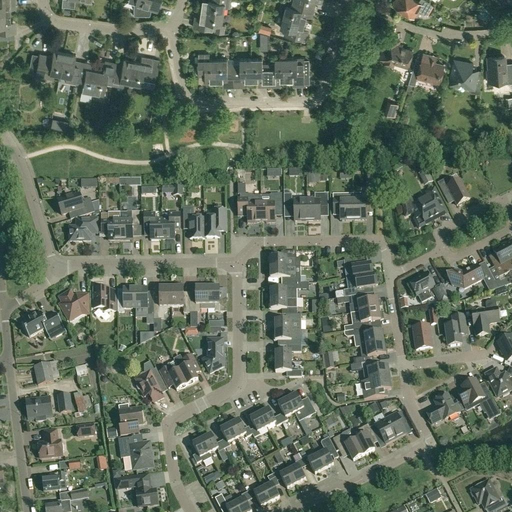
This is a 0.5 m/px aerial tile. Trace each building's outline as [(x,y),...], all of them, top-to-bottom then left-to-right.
[(0,0),(0,14),(10,15),(9,4),(15,4),(14,0),(0,0)] [(159,0),(129,0),(129,2),(131,3),(134,4),(134,15),(150,15),(152,9),(157,11),(159,0)] [(202,0),(201,10),(223,13),(224,7),(230,8),(230,0),(202,0)] [(426,15),(432,5),(424,0),(418,0),(418,2),(414,0),(395,0),(393,1),(393,5),(393,6),(400,10),(401,13),(404,12),(413,17),(417,10),(426,15)] [(286,5),(283,16),(304,22),(307,12),(313,13),(315,7),(292,1),(291,7),(286,5)] [(223,13),(201,10),(200,20),(194,19),(193,26),(215,29),(214,32),(224,33),(225,24),(221,24),(223,13)] [(10,15),(0,14),(0,32),(15,32),(15,25),(10,25),(10,15)] [(302,32),(304,22),(283,16),(280,27),(285,29),(284,35),(305,41),(307,34),(302,32)] [(206,40),(211,45),(215,41),(210,36),(206,40)] [(407,67),(412,50),(397,46),(399,40),(387,37),(380,59),(385,61),(384,63),(391,66),(392,63),(407,67)] [(51,55),(38,53),(34,75),(52,78),(53,73),(59,74),(63,52),(52,50),(51,55)] [(64,81),(75,83),(79,60),(74,59),(75,54),(63,52),(59,74),(65,75),(64,81)] [(205,78),(205,81),(216,81),(216,59),(209,59),(209,53),(198,53),(198,75),(203,75),(203,78),(205,78)] [(410,92),(413,85),(414,85),(417,77),(438,83),(443,65),(434,62),(435,57),(423,54),(421,61),(420,61),(419,63),(415,62),(413,70),(412,69),(408,84),(406,91),(410,92)] [(141,56),(140,61),(133,59),(129,82),(140,84),(141,78),(154,81),(158,59),(141,56)] [(489,69),(487,70),(488,79),(499,78),(500,80),(506,80),(506,83),(509,82),(511,82),(511,79),(511,77),(511,61),(504,62),(504,56),(487,57),(489,69)] [(123,80),(129,82),(133,59),(122,57),(121,63),(115,62),(111,84),(122,86),(123,80)] [(275,63),(268,63),(269,85),(276,85),(275,80),(286,79),(286,57),(275,58),(275,63)] [(304,57),(297,57),(286,57),(286,79),(297,79),(297,85),(304,85),(304,84),(304,76),(303,63),(304,63),(304,57)] [(227,58),(216,59),(216,81),(227,80),(227,86),(234,86),(233,59),(227,58)] [(240,59),(233,59),(234,86),(240,86),(240,80),(251,80),(250,58),(240,59)] [(262,58),(250,58),(251,80),(262,80),(262,86),(269,85),(268,63),(262,64),(262,58)] [(80,89),(91,91),(96,69),(86,67),(87,61),(79,60),(75,83),(81,84),(80,89)] [(103,70),(96,69),(91,91),(102,94),(105,83),(111,84),(115,62),(109,60),(109,61),(105,60),(103,70)] [(480,94),(480,70),(475,69),(476,66),(455,61),(451,82),(467,85),(467,88),(469,92),(480,94)] [(388,100),(384,113),(396,116),(400,104),(388,100)] [(68,121),(60,119),(58,128),(66,130),(68,121)] [(329,182),(329,169),(320,169),(320,182),(329,182)] [(458,206),(459,207),(464,204),(464,203),(470,200),(459,181),(452,185),(448,178),(437,184),(444,196),(450,193),(457,207),(458,206)] [(183,186),(173,187),(173,196),(183,196),(183,186)] [(408,190),(400,195),(405,218),(413,214),(416,219),(414,220),(419,229),(426,225),(447,214),(443,206),(434,189),(426,193),(429,200),(421,204),(419,201),(415,204),(408,190)] [(292,202),(291,195),(288,190),(283,190),(284,209),(294,209),(294,222),(307,222),(307,201),(292,202)] [(328,208),(328,194),(314,195),(314,201),(307,201),(307,222),(320,222),(320,209),(328,208)] [(366,208),(373,208),(372,194),(352,195),(353,221),(366,221),(366,208)] [(79,195),(57,202),(62,216),(69,214),(79,211),(81,218),(93,214),(94,214),(98,212),(96,207),(93,208),(91,204),(83,207),(81,202),(79,195)] [(252,195),(240,196),(240,219),(247,218),(247,224),(256,224),(256,223),(261,223),(261,208),(261,203),(261,196),(253,196),(252,195)] [(269,203),(261,203),(261,223),(266,223),(266,224),(275,224),(274,208),(282,208),(281,195),(271,195),(269,197),(269,203)] [(340,217),(340,222),(353,221),(352,195),(332,195),(333,217),(340,217)] [(218,219),(204,219),(204,240),(204,239),(219,239),(219,234),(226,233),(226,223),(226,211),(218,211),(218,219)] [(139,212),(127,213),(127,214),(120,214),(120,221),(120,241),(132,241),(132,228),(139,227),(139,212)] [(189,240),(204,240),(204,219),(204,220),(190,220),(189,212),(183,212),(183,225),(189,225),(189,240)] [(101,215),(101,228),(108,228),(108,242),(120,241),(120,221),(120,214),(108,214),(108,215),(101,215)] [(150,215),(144,215),(144,231),(150,231),(150,241),(162,241),(162,220),(150,221),(150,215)] [(174,230),(180,230),(180,215),(169,215),(162,215),(162,220),(162,241),(174,240),(174,230)] [(69,228),(70,242),(90,242),(90,233),(97,233),(97,218),(89,218),(89,221),(76,221),(76,228),(69,228)] [(495,269),(499,278),(511,271),(511,241),(494,251),(493,251),(499,263),(493,267),(495,269)] [(269,258),(269,264),(270,264),(270,269),(296,268),(296,253),(283,253),(283,258),(281,258),(269,258)] [(344,262),(345,273),(346,280),(372,276),(371,265),(357,267),(356,260),(344,262)] [(457,271),(447,276),(452,286),(464,290),(483,280),(490,292),(498,289),(495,282),(489,272),(488,270),(481,274),(476,265),(459,275),(457,271)] [(270,269),(270,273),(269,274),(269,279),(281,279),(281,284),(300,284),(300,278),(296,278),(296,268),(270,269)] [(489,272),(495,282),(499,280),(498,279),(499,278),(495,269),(489,272)] [(434,287),(427,274),(410,283),(417,297),(417,296),(421,304),(432,299),(427,291),(434,287)] [(362,289),(376,287),(375,287),(378,286),(377,281),(375,281),(374,276),(372,276),(346,280),(347,291),(343,292),(344,298),(348,298),(363,296),(362,289)] [(499,280),(495,282),(498,289),(511,285),(508,278),(502,281),(500,280),(499,280)] [(269,295),(270,295),(270,300),(296,300),(296,291),(300,291),(300,284),(281,284),(281,290),(269,290),(269,295)] [(190,301),(189,301),(189,313),(200,313),(200,311),(207,311),(207,306),(207,288),(205,288),(205,285),(197,286),(197,288),(195,288),(195,301),(190,301)] [(226,301),(219,301),(219,288),(217,288),(217,285),(209,285),(209,288),(207,288),(207,306),(207,311),(215,311),(215,313),(226,313),(226,301)] [(453,303),(446,289),(444,285),(432,291),(440,306),(454,305),(453,303)] [(183,308),(183,315),(189,314),(189,313),(189,301),(183,301),(183,288),(171,289),(171,308),(183,308)] [(101,313),(115,313),(115,295),(110,295),(108,294),(108,289),(93,289),(94,310),(99,310),(99,311),(101,313)] [(123,301),(117,301),(117,314),(124,314),(124,310),(135,309),(135,289),(123,289),(123,301)] [(135,289),(135,309),(135,319),(147,318),(147,325),(154,325),(153,320),(153,316),(153,303),(147,303),(147,289),(135,289)] [(165,315),(166,313),(166,308),(171,308),(171,289),(159,289),(159,302),(153,302),(153,303),(153,316),(153,320),(163,320),(163,315),(165,315)] [(63,304),(60,306),(63,311),(62,313),(65,316),(66,317),(68,320),(77,315),(78,317),(81,315),(87,315),(87,297),(76,297),(73,299),(69,293),(60,299),(63,304)] [(351,315),(359,313),(379,310),(379,307),(382,307),(381,301),(378,301),(377,299),(365,301),(364,295),(363,296),(348,298),(351,315)] [(269,311),(282,311),(282,316),(297,316),(296,300),(270,300),(270,305),(269,305),(269,311)] [(303,308),(318,307),(317,300),(303,301),(303,308)] [(499,323),(497,309),(496,309),(496,303),(494,302),(486,303),(485,305),(486,311),(485,311),(485,310),(483,309),(480,309),(478,310),(475,312),(471,313),(474,327),(475,327),(476,338),(489,336),(488,328),(491,324),(499,323)] [(368,323),(381,321),(379,310),(359,313),(360,319),(354,320),(355,325),(352,326),(352,327),(353,331),(361,330),(369,329),(368,323)] [(437,325),(437,322),(435,311),(429,312),(431,326),(437,325)] [(56,314),(45,320),(41,313),(34,316),(35,317),(29,320),(29,321),(22,325),(29,339),(45,331),(47,334),(62,326),(56,314)] [(300,322),(301,322),(301,318),(306,318),(306,316),(301,316),(297,316),(282,316),(286,316),(286,321),(273,321),(273,327),(275,327),(275,332),(300,331),(300,322)] [(448,347),(461,345),(459,329),(465,328),(463,316),(452,318),(454,326),(445,327),(448,347)] [(333,334),(331,320),(321,322),(323,335),(333,334)] [(429,326),(412,328),(416,351),(432,349),(429,326)] [(382,332),(362,336),(361,330),(369,329),(353,331),(345,333),(344,333),(345,337),(347,339),(358,337),(360,348),(365,347),(384,344),(382,332)] [(301,340),(300,340),(300,331),(275,332),(275,336),(273,336),(274,342),(286,342),(286,347),(301,347),(301,340)] [(511,339),(511,337),(498,344),(502,351),(501,351),(503,356),(504,356),(507,360),(511,362),(510,368),(511,369),(511,339)] [(221,348),(221,341),(208,341),(208,358),(203,361),(210,375),(223,368),(223,348),(221,348)] [(360,348),(361,359),(353,360),(354,366),(366,364),(365,359),(386,356),(384,344),(365,347),(360,348)] [(291,354),(301,354),(301,347),(286,347),(286,352),(275,353),(275,363),(291,363),(291,354)] [(332,354),(323,355),(326,371),(335,370),(332,354)] [(200,373),(192,356),(182,361),(180,357),(173,360),(187,387),(198,381),(195,376),(200,373)] [(160,373),(168,390),(174,387),(177,392),(187,387),(173,360),(174,362),(167,366),(169,368),(160,373)] [(56,362),(49,364),(34,368),(38,386),(54,383),(53,381),(60,379),(56,362)] [(301,372),(291,372),(291,363),(275,363),(275,374),(286,373),(289,374),(289,379),(301,379),(301,372)] [(388,367),(375,369),(374,363),(366,364),(354,366),(355,370),(362,369),(363,376),(368,375),(369,382),(389,379),(388,367)] [(491,387),(493,386),(499,398),(502,396),(503,398),(509,394),(509,393),(511,390),(511,369),(510,368),(509,368),(507,373),(500,377),(496,370),(485,376),(491,387)] [(90,369),(80,373),(82,378),(92,375),(90,369)] [(158,387),(163,384),(156,370),(146,375),(144,374),(142,374),(140,375),(139,377),(139,378),(135,381),(137,385),(136,386),(136,388),(137,390),(139,391),(141,391),(144,398),(149,396),(153,404),(164,399),(158,387)] [(361,383),(364,401),(386,397),(385,391),(391,390),(389,379),(369,382),(361,383)] [(463,390),(457,393),(464,406),(469,403),(473,410),(480,406),(485,416),(486,415),(492,412),(496,419),(501,417),(497,408),(495,406),(489,393),(483,396),(478,388),(475,381),(462,388),(463,390)] [(70,395),(57,397),(59,415),(72,413),(70,395)] [(88,395),(79,396),(81,416),(89,415),(88,395)] [(306,417),(309,418),(316,414),(308,399),(300,403),(296,395),(287,400),(298,420),(306,416),(306,417)] [(457,404),(453,406),(447,396),(435,402),(438,408),(426,414),(432,425),(443,419),(444,421),(464,410),(458,400),(456,401),(457,404)] [(46,419),(51,419),(49,399),(26,402),(28,421),(36,420),(36,423),(46,422),(46,419)] [(283,415),(278,417),(282,425),(288,422),(286,418),(294,414),(297,420),(298,420),(287,400),(278,405),(283,415)] [(369,408),(372,416),(380,412),(376,405),(369,408)] [(120,429),(121,436),(134,434),(133,427),(143,426),(140,410),(129,412),(128,406),(118,407),(121,428),(120,429)] [(268,410),(259,414),(267,429),(275,425),(276,428),(282,425),(278,417),(273,419),(268,410)] [(404,429),(404,427),(407,425),(401,413),(386,420),(396,440),(406,434),(404,429)] [(255,429),(250,432),(252,436),(254,439),(260,436),(258,433),(267,429),(259,414),(250,419),(255,429)] [(382,440),(385,445),(396,440),(386,420),(370,429),(373,435),(376,441),(380,439),(382,440)] [(250,432),(249,428),(244,431),(239,421),(229,425),(237,440),(245,436),(247,439),(252,436),(250,432)] [(225,440),(221,443),(225,450),(230,447),(229,444),(237,440),(229,425),(220,430),(225,440)] [(78,440),(96,438),(95,427),(94,427),(94,426),(77,428),(77,429),(76,429),(77,438),(78,438),(78,440)] [(361,438),(356,441),(364,456),(375,451),(368,438),(373,435),(370,429),(368,426),(358,431),(361,438)] [(61,455),(60,443),(57,443),(56,432),(43,433),(44,444),(38,445),(40,460),(53,458),(53,456),(61,455)] [(211,435),(201,440),(209,455),(217,450),(219,453),(225,450),(221,443),(216,445),(211,435)] [(346,449),(353,462),(364,456),(356,441),(350,443),(348,439),(345,441),(342,435),(333,440),(339,452),(345,449),(346,449)] [(148,470),(149,469),(152,468),(149,444),(133,447),(132,439),(118,441),(121,460),(131,458),(132,462),(134,462),(135,470),(142,470),(143,471),(148,470)] [(339,458),(337,454),(329,439),(321,442),(321,445),(325,452),(317,456),(324,471),(333,466),(329,458),(332,457),(334,461),(339,458)] [(197,465),(203,462),(203,463),(211,459),(209,455),(201,440),(192,445),(197,455),(197,457),(194,459),(194,460),(197,465)] [(304,452),(298,455),(301,461),(307,457),(304,452)] [(309,461),(307,457),(301,461),(305,468),(310,466),(315,476),(324,471),(317,456),(309,461)] [(102,472),(111,471),(110,458),(101,458),(102,472)] [(80,470),(80,462),(79,461),(59,463),(60,471),(69,470),(69,471),(80,470)] [(289,471),(296,485),(306,480),(300,471),(305,468),(301,461),(295,464),(297,467),(289,471)] [(282,480),(287,490),(296,485),(289,471),(281,475),(279,472),(273,475),(275,479),(277,483),(282,480)] [(44,493),(59,492),(66,491),(65,483),(64,474),(57,475),(57,477),(51,477),(51,479),(42,480),(44,493)] [(150,492),(148,477),(135,479),(114,481),(116,492),(137,489),(138,494),(136,494),(138,509),(158,506),(156,491),(150,492)] [(270,504),(280,499),(274,489),(279,486),(277,483),(275,479),(269,482),(271,485),(263,489),(270,504)] [(489,482),(484,484),(482,484),(477,486),(476,488),(471,491),(479,506),(482,504),(485,511),(493,507),(495,511),(497,511),(505,508),(501,499),(499,500),(489,482)] [(251,486),(245,489),(251,501),(256,499),(261,508),(270,504),(263,489),(255,493),(251,486)] [(235,504),(239,511),(251,511),(247,503),(251,501),(245,489),(241,491),(243,495),(241,496),(243,500),(235,504)] [(54,506),(45,507),(46,511),(68,511),(68,509),(71,508),(70,503),(70,502),(70,501),(82,499),(81,492),(71,494),(60,496),(61,503),(54,504),(54,506)] [(432,493),(427,496),(431,503),(436,500),(432,493)] [(226,511),(239,511),(235,504),(228,507),(222,496),(215,499),(221,511),(225,511),(226,511)]
